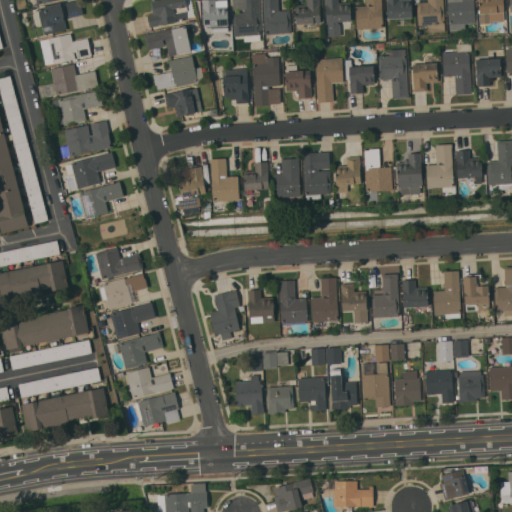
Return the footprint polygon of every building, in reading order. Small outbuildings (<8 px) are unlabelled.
[(70,0),(80,0),(84,14),(64,18),(67,29),(44,34),(39,7),(70,0)] [(156,0),(194,0),(197,14),(195,14),(195,15),(188,17),(188,19),(150,27),(147,14),(153,13),(151,2),(152,1),(156,0)] [(212,32),(211,25),(204,26),(202,0),(215,0),(215,1),(220,0),(221,3),(227,2),(229,31),(212,32)] [(245,41),(244,35),(234,35),(233,13),(244,12),(244,9),(233,10),(232,0),(258,0),(261,34),(260,34),(261,40),(245,41)] [(278,0),(279,10),(290,9),(292,32),(265,34),(262,0),(278,0)] [(319,0),(321,22),(297,23),(295,5),(307,4),(306,0),(319,0)] [(338,0),(338,2),(350,1),(351,20),(340,21),(341,35),(328,36),(325,0),(338,0)] [(357,29),(355,6),(366,5),(365,0),(381,0),(383,27),(357,29)] [(386,0),(412,0),(413,17),(405,17),(405,20),(397,21),(397,18),(388,18),(386,0)] [(443,0),(445,23),(444,23),(444,31),(430,32),(429,24),(418,25),(417,2),(428,1),(427,0),(443,0)] [(474,0),(475,22),(465,23),(465,29),(449,30),(447,0),(474,0)] [(504,0),(505,12),(503,12),(504,17),(489,18),(490,23),(480,23),(479,12),(480,12),(479,0),(504,0)] [(186,25),(187,29),(189,29),(192,43),(190,44),(192,51),(178,53),(178,54),(169,56),(167,45),(148,49),(144,34),(186,25)] [(45,64),(40,39),(71,33),(72,40),(88,37),(92,55),(54,63),(45,64)] [(442,52),(457,51),(456,43),(471,43),(471,50),(469,51),(470,73),(471,73),(471,88),(472,88),(472,93),(456,93),(455,75),(444,76),(442,52)] [(319,46),(320,54),(312,54),(312,47),(319,46)] [(265,53),(265,54),(267,56),(279,56),(280,84),(269,85),(269,88),(280,87),(281,102),(269,103),(269,104),(255,105),(252,53),(265,53)] [(408,97),(393,98),(392,78),(380,79),(379,56),(406,54),(408,97)] [(177,86),(176,84),(158,89),(157,84),(156,85),(153,75),(169,71),(167,60),(192,55),(195,68),(201,66),(204,79),(177,86)] [(426,82),(427,90),(414,91),(413,64),(425,63),(425,56),(436,55),(436,62),(437,62),(438,81),(426,82)] [(489,77),(490,85),(477,86),(476,58),(500,57),(501,76),(489,77)] [(315,59),(342,58),(343,81),(332,82),(333,101),(318,102),(315,59)] [(351,59),(351,61),(356,61),(357,65),(374,65),(375,84),(363,84),(363,92),(350,93),(350,79),(347,79),(346,59),(351,59)] [(312,97),(299,98),(298,89),(287,90),(286,71),(286,63),(297,62),(297,70),(303,70),(303,71),(310,71),(312,97)] [(41,98),(38,85),(54,82),(51,68),(74,63),(77,74),(95,70),(99,85),(41,98)] [(249,102),(236,103),(236,98),(231,99),(231,96),(224,96),(222,69),(247,68),(249,102)] [(48,219),(35,223),(0,89),(0,77),(10,75),(48,219)] [(178,116),(175,105),(167,106),(164,94),(197,87),(202,110),(178,116)] [(99,89),(103,104),(84,108),(86,119),(63,124),(60,107),(54,109),(52,100),(58,99),(58,98),(99,89)] [(3,233),(0,221),(0,113),(29,226),(3,233)] [(107,120),(112,147),(108,148),(107,147),(63,157),(60,146),(67,144),(64,129),(88,124),(90,135),(93,134),(91,123),(107,120)] [(511,139),(511,188),(499,189),(499,183),(488,184),(487,161),(498,160),(497,140),(511,139)] [(452,143),(452,147),(454,186),(427,187),(426,164),(437,164),(436,144),(452,143)] [(380,167),(391,166),(392,190),(377,191),(377,197),(367,197),(367,191),(366,191),(365,169),(366,169),(365,150),(369,150),(369,148),(379,148),(380,167)] [(469,149),(470,157),(481,157),(482,176),(481,176),(482,183),(474,183),(474,176),(458,177),(456,150),(469,149)] [(98,171),(100,181),(78,187),(74,172),(68,174),(65,165),(71,163),(71,162),(112,151),(116,166),(98,171)] [(330,168),(319,168),(319,170),(330,170),(331,193),(321,193),(321,198),(305,199),(302,152),(329,151),(330,168)] [(421,152),(423,182),(420,185),(422,184),(422,187),(420,187),(420,193),(400,194),(399,187),(398,187),(397,162),(403,162),(403,159),(408,159),(408,153),(421,152)] [(361,183),(347,183),(348,191),(337,192),(336,165),(347,165),(346,157),(359,156),(361,183)] [(227,176),(238,176),(240,199),(223,200),(223,205),(214,205),(214,201),(212,201),(210,158),(226,157),(227,176)] [(300,195),(274,196),(273,173),(282,173),(281,158),(299,157),(300,195)] [(269,188),(253,189),(253,196),(245,196),(245,195),(243,195),(242,189),(245,189),(244,171),(255,170),(255,162),(267,161),(269,188)] [(207,192),(199,194),(201,205),(193,206),(194,212),(184,214),(183,208),(178,208),(175,197),(178,197),(177,192),(181,191),(179,178),(186,177),(184,169),(202,166),(207,192)] [(120,181),(124,196),(106,201),(108,212),(86,218),(79,192),(120,181)] [(0,251),(58,240),(60,253),(32,259),(33,264),(26,266),(25,261),(0,266),(0,251)] [(102,278),(96,252),(117,247),(120,258),(139,253),(143,268),(102,278)] [(0,273),(63,260),(69,287),(53,290),(52,286),(41,289),(42,293),(13,299),(13,295),(2,298),(2,300),(0,300),(0,273)] [(511,266),(511,315),(506,315),(506,309),(495,310),(494,287),(505,287),(504,267),(511,266)] [(461,312),(460,313),(460,317),(445,318),(445,313),(435,314),(433,291),(445,290),(444,271),(458,270),(461,312)] [(144,278),(145,277),(148,287),(133,291),(136,302),(133,303),(132,302),(110,308),(107,298),(103,299),(100,287),(104,286),(103,283),(124,277),(125,278),(143,273),(144,278)] [(398,278),(397,278),(400,315),(373,317),(372,295),(383,294),(382,274),(398,273),(398,278)] [(478,310),(478,303),(465,303),(463,275),(480,274),(481,281),(488,280),(490,302),(489,302),(490,309),(478,310)] [(337,281),(336,281),(338,320),(336,320),(336,326),(314,328),(314,321),(312,321),(310,297),(322,296),(320,278),(336,277),(337,281)] [(295,298),(306,297),(308,321),(305,321),(305,324),(282,326),(282,323),(281,323),(278,281),(294,279),(295,298)] [(416,288),(427,287),(428,305),(404,307),(402,280),(415,279),(416,288)] [(354,291),(366,290),(368,321),(354,322),(353,310),(343,310),(341,284),(354,283),(354,291)] [(240,305),(234,307),(240,329),(230,331),(232,337),(222,340),(220,332),(215,334),(210,312),(218,310),(214,295),(236,289),(240,305)] [(260,289),(261,298),(273,297),(275,321),(263,322),(263,323),(251,324),(250,309),(248,309),(248,305),(249,305),(248,290),(260,289)] [(137,321),(140,332),(117,338),(113,323),(110,324),(107,314),(111,313),(151,302),(155,316),(137,321)] [(1,322),(17,318),(17,321),(23,320),(23,321),(37,318),(36,317),(42,316),(41,314),(83,305),(89,331),(59,338),(59,340),(48,342),(48,340),(21,346),(22,350),(9,352),(9,349),(7,349),(1,322)] [(126,368),(121,352),(116,353),(113,343),(160,331),(164,346),(145,351),(148,362),(126,368)] [(511,337),(511,353),(502,354),(502,338),(511,337)] [(12,369),(10,356),(89,339),(92,352),(12,369)] [(468,356),(455,357),(454,340),(468,339),(468,356)] [(453,367),(441,367),(440,358),(438,358),(438,341),(452,340),(453,367)] [(405,359),(391,360),(390,344),(404,343),(405,359)] [(389,360),(375,361),(374,345),(389,344),(389,360)] [(341,363),(328,364),(327,348),(340,347),(341,363)] [(326,363),(312,364),(311,349),(325,348),(326,363)] [(278,368),(264,369),(263,352),(277,350),(278,368)] [(278,365),(277,352),(287,351),(288,364),(278,365)] [(248,371),(247,355),(261,354),(262,370),(248,371)] [(377,373),(376,362),(387,362),(387,373),(389,373),(390,406),(375,407),(375,397),(363,397),(361,374),(377,373)] [(511,365),(511,398),(502,399),(501,389),(490,390),(490,389),(489,389),(488,382),(490,382),(489,367),(511,365)] [(133,398),(126,372),(149,366),(152,377),(170,372),(174,387),(133,398)] [(98,367),(101,380),(21,397),(18,384),(98,367)] [(452,369),(454,402),(438,403),(438,399),(442,399),(442,393),(427,394),(425,370),(452,369)] [(417,378),(420,377),(421,401),(413,401),(413,404),(395,405),(395,399),(396,399),(395,379),(403,378),(402,371),(417,370),(417,378)] [(457,395),(459,395),(459,388),(457,388),(457,385),(458,385),(458,376),(461,376),(461,371),(480,370),(481,374),(483,374),(485,397),(476,397),(476,401),(459,402),(459,398),(457,399),(456,399),(455,395),(457,395)] [(251,380),(250,375),(258,374),(259,380),(262,380),(263,406),(264,406),(264,413),(252,414),(251,404),(236,405),(235,381),(251,380)] [(326,409),(311,410),(310,400),(299,401),(298,377),(324,376),(326,409)] [(356,381),(357,404),(349,405),(349,408),(332,409),(331,382),(356,381)] [(293,385),(294,408),(285,408),(286,412),(268,413),(267,387),(293,385)] [(0,401),(0,387),(7,386),(10,399),(0,401)] [(104,387),(109,414),(94,417),(93,414),(88,415),(87,415),(71,418),(71,421),(43,427),(43,428),(27,432),(21,404),(104,387)] [(166,422),(166,420),(144,426),(142,419),(139,420),(134,403),(138,402),(137,401),(175,391),(180,408),(177,409),(180,419),(166,422)] [(3,437),(2,433),(0,433),(0,408),(13,406),(18,433),(3,437)] [(469,493),(445,499),(441,483),(443,482),(441,474),(463,468),(469,493)] [(500,482),(508,481),(508,471),(511,470),(511,502),(501,503),(500,482)] [(314,491),(299,495),(302,506),(278,511),(274,496),(277,495),(275,487),(310,477),(314,491)] [(358,488),(369,488),(369,485),(373,485),(373,506),(352,506),(352,507),(347,507),(347,506),(335,506),(335,489),(326,489),(326,478),(336,478),(336,480),(358,480),(358,488)] [(159,511),(158,495),(165,494),(165,493),(191,492),(191,484),(206,483),(206,491),(207,491),(208,507),(204,507),(204,511),(191,511),(191,508),(190,508),(190,511),(159,511)] [(471,499),(474,511),(449,511),(448,505),(471,499)]
